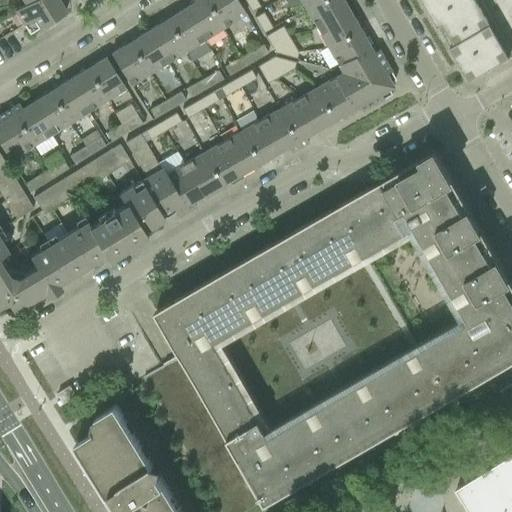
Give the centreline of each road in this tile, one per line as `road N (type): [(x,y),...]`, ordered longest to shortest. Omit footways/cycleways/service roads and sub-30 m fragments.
road 1 (residential): [(69,309),(330,165),(454,111)]
road 2 (residential): [(454,111),(388,0)]
road 3 (residential): [(0,84),(109,18)]
